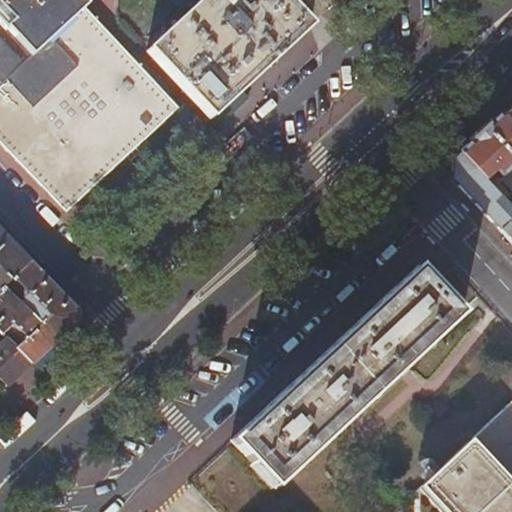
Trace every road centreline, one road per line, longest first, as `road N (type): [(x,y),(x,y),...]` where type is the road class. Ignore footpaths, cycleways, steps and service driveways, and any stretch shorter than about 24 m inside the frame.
road 1 (secondary): [(153,343),(363,141)]
road 2 (residential): [(153,343),(0,190)]
road 3 (tertiary): [(363,141),(511,291)]
road 4 (secondary): [(0,484),(153,343)]
road 5 (secondary): [(363,141),(511,4)]
